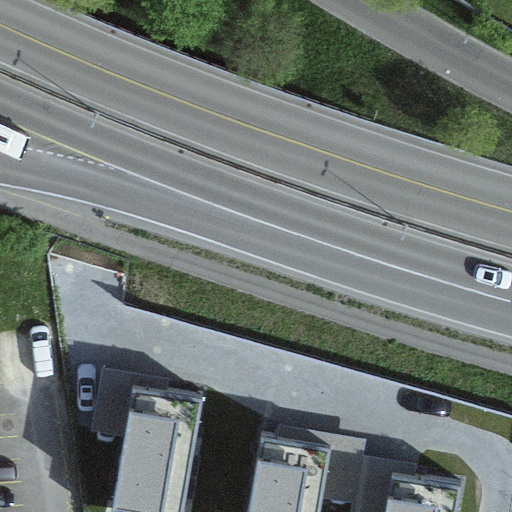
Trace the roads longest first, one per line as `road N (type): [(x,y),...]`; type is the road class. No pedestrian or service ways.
road 1 (secondary): [(511,211),(261,130),(0,23)]
road 2 (track): [(511,366),(0,201)]
road 3 (secondary): [(0,116),(343,250)]
road 4 (secondary): [(0,160),(343,250)]
road 5 (secondary): [(511,87),(357,0)]
road 6 (secondary): [(343,250),(511,302)]
